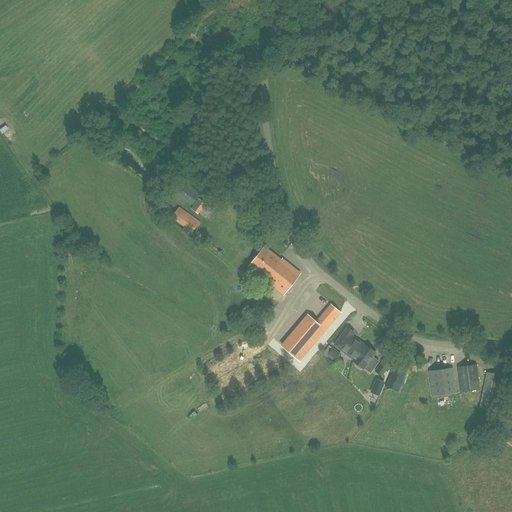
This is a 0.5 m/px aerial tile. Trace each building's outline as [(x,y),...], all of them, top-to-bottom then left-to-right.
[(168,188),(193,205),(201,193),(177,177),(168,188)] [(198,214),(206,205),(199,199),(191,209),(198,214)] [(191,234),(200,222),(179,207),(170,218),(191,234)] [(260,276),(283,295),(300,273),(282,259),(281,261),(264,247),(250,266),(261,275),(260,276)] [(326,330),(316,322),(309,316),(282,347),(299,361),(326,330)] [(355,350),(360,343),(351,336),(347,341),(341,336),(335,346),(346,354),(346,356),(350,360),(352,358),(354,360),(359,353),(355,350)] [(364,345),(360,343),(355,350),(359,353),(354,360),(353,361),(356,364),(356,366),(361,369),(363,368),(364,369),(370,373),(378,361),(372,356),(375,352),(364,345)] [(334,363),(340,355),(332,349),(326,358),(334,363)] [(381,376),(390,364),(384,359),(375,371),(381,376)] [(395,361),(384,387),(398,393),(402,385),(410,367),(395,361)] [(461,392),(479,389),(476,365),(458,368),(461,392)] [(455,393),(452,368),(429,372),(432,396),(455,393)] [(494,410),(501,375),(486,372),(479,407),(494,410)] [(379,396),(385,382),(376,378),(370,392),(379,396)] [(511,417),(501,432),(511,439),(511,417)]
